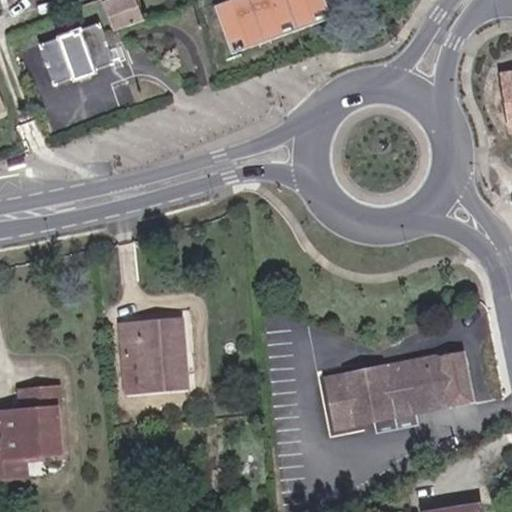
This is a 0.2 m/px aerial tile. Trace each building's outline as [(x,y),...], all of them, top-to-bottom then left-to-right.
[(124,0),(109,5),(113,19),(127,15),(131,28),(146,24),(139,0),(124,0)] [(234,51),(337,19),(330,0),(219,0),(218,1),(234,51)] [(131,28),(127,15),(113,19),(118,33),(131,28)] [(103,67),(117,63),(105,25),(46,45),(57,81),(77,76),(81,83),(105,76),(103,67)] [(180,350),(192,350),(191,339),(180,340),(180,350)] [(151,409),(194,407),(192,350),(180,350),(180,340),(129,343),(131,375),(150,374),(151,409)] [(431,433),(429,415),(449,414),(451,430),(472,428),(465,375),(397,384),(385,390),(385,386),(327,393),(333,444),(431,433)] [(34,427),(63,426),(62,406),(33,408),(31,408),(32,427),(34,427)] [(36,473),(66,472),(63,426),(34,427),(32,427),(0,428),(0,474),(27,474),(36,473)] [(0,493),(28,493),(27,474),(0,474),(0,493)]
